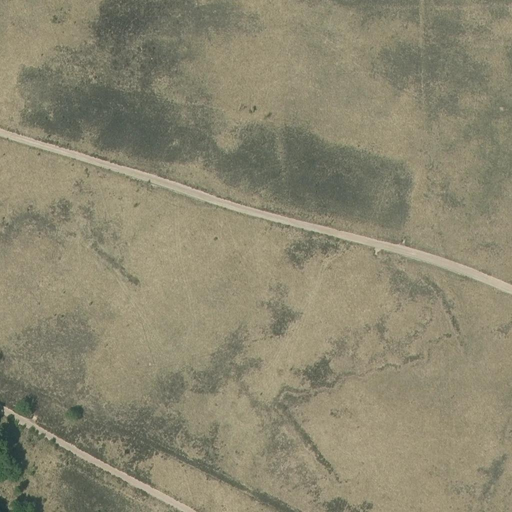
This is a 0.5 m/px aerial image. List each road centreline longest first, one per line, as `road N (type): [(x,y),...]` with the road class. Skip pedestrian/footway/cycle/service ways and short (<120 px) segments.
road 1 (track): [(0,133),(511,290)]
road 2 (track): [(0,409),(186,511)]
